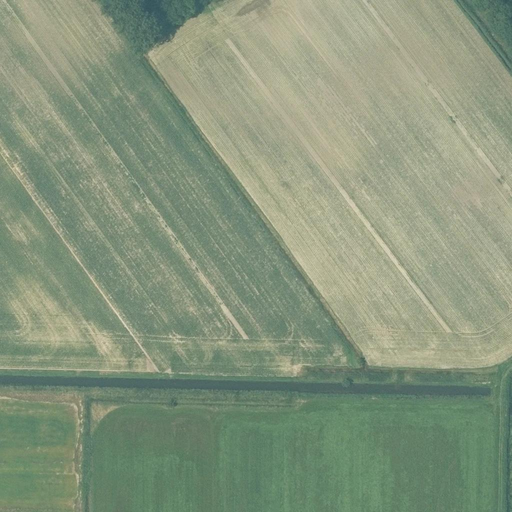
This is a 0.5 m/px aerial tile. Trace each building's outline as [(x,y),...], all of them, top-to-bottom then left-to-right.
[(185,1),(183,0),(153,0),(164,15),(185,1)] [(276,453),(276,472),(285,472),(286,453),(276,453)] [(307,454),(307,473),(321,474),(322,454),(307,454)] [(343,454),(343,473),(352,473),(353,455),(343,454)] [(274,511),(296,511),(297,497),(282,497),(282,500),(275,499),(274,511)]
